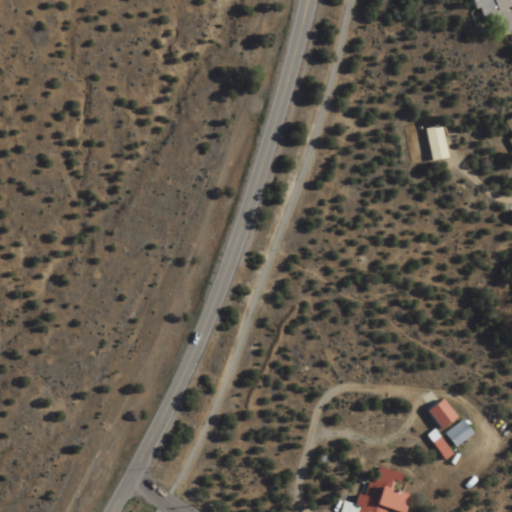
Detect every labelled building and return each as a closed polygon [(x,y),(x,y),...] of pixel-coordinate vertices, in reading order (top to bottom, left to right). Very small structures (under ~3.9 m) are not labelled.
[(511,0),(470,0),(473,11),(480,9),(486,37),(511,31),(511,0)] [(431,161),(448,159),(443,126),(426,128),(431,161)] [(428,410),(444,431),(460,419),(444,398),(428,410)] [(456,448),(474,434),(463,420),(445,433),(456,448)] [(428,436),(447,460),(453,455),(434,431),(428,436)] [(386,511),(387,509),(399,511),(406,511),(410,494),(397,491),(402,473),(375,467),(368,496),(359,494),(356,505),(343,501),(340,511),(386,511)]
